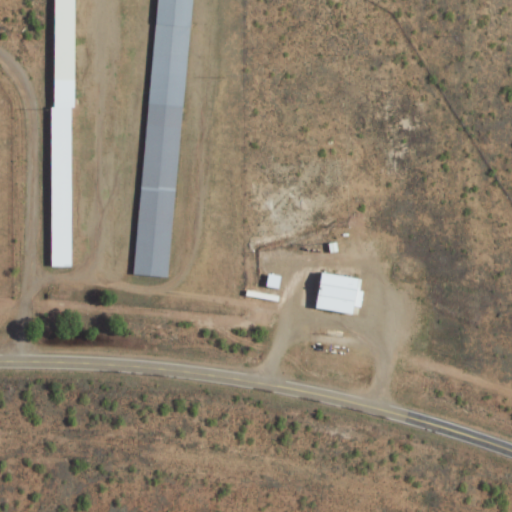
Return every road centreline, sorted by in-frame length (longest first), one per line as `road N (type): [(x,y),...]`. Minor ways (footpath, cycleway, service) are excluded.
road 1 (primary): [(511,453),(293,389),(101,364),(0,362)]
road 2 (residential): [(26,363),(32,110),(19,70),(0,51)]
